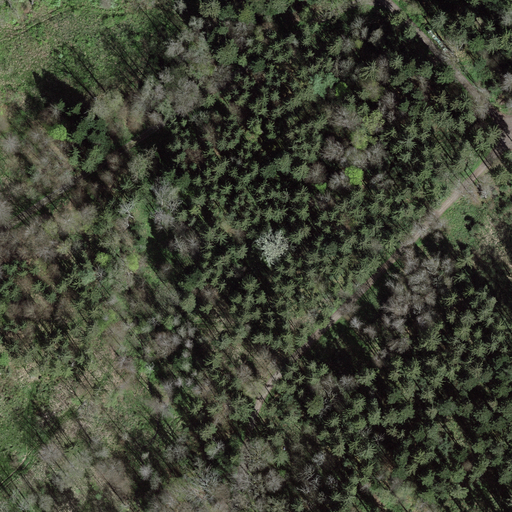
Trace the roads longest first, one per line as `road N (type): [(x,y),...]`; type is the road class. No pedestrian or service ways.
road 1 (track): [(511,142),(268,376),(247,438),(236,511)]
road 2 (track): [(363,0),(302,32),(0,234)]
road 3 (track): [(387,0),(511,136)]
